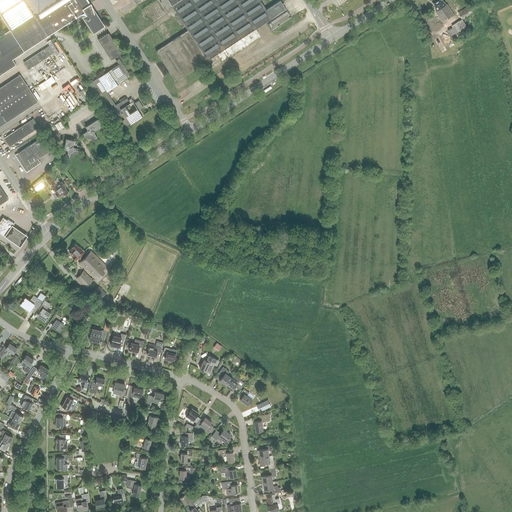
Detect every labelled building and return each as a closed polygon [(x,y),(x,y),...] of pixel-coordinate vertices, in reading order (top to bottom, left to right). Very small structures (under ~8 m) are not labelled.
[(10,30),(24,52),(78,16),(79,18),(82,17),(93,33),(100,29),(99,28),(103,25),(95,12),(94,13),(93,11),(94,11),(93,9),(91,3),(89,4),(86,0),(0,0),(0,14),(1,17),(0,17),(0,20),(1,23),(4,21),(10,30)] [(245,6),(257,26),(287,9),(281,0),(280,0),(265,9),(260,0),(159,0),(165,9),(176,3),(176,6),(179,11),(193,4),(190,0),(194,0),(195,1),(196,0),(241,0),(241,1),(244,5),(245,5),(245,6)] [(206,0),(198,5),(201,9),(214,1),(213,0),(206,0)] [(443,22),(454,15),(447,4),(446,5),(444,2),(444,3),(442,0),(440,0),(433,4),(435,8),(437,11),(436,11),(443,22)] [(239,5),(226,12),(228,16),(241,8),(239,5)] [(195,6),(189,10),(188,9),(181,13),(185,19),(198,12),(195,6)] [(217,6),(204,14),(207,18),(219,9),(217,6)] [(466,7),(464,9),(466,12),(461,15),(463,19),(474,12),(471,8),(468,10),(466,7)] [(288,11),(271,21),(275,27),(291,17),(288,11)] [(233,24),(246,16),(244,12),(231,20),(233,24)] [(196,36),(209,29),(200,13),(197,15),(198,17),(188,22),(190,28),(201,23),(201,24),(192,29),(196,36)] [(212,26),(225,18),(223,15),(210,23),(212,26)] [(454,27),(449,29),(453,38),(470,30),(464,19),(452,24),(454,27)] [(250,21),(236,28),(238,32),(252,25),(250,21)] [(229,24),(215,30),(217,34),(230,27),(229,24)] [(221,61),(262,37),(257,29),(210,56),(211,58),(208,59),(213,67),(221,63),(221,61)] [(0,74),(16,64),(13,59),(24,52),(10,30),(0,36),(0,74)] [(221,39),(223,43),(236,35),(233,31),(221,39)] [(111,60),(121,53),(108,33),(98,40),(111,60)] [(185,33),(157,49),(175,80),(195,68),(196,62),(196,61),(195,60),(193,59),(191,57),(192,55),(190,52),(188,52),(186,53),(185,51),(186,47),(187,50),(188,50),(188,48),(184,41),(185,37),(186,33),(185,33)] [(207,53),(220,45),(217,40),(211,43),(210,40),(215,37),(212,33),(199,40),(202,45),(206,42),(208,45),(204,48),(207,53)] [(50,40),(47,42),(49,45),(42,50),(43,50),(24,63),(28,69),(54,52),(56,56),(59,54),(50,40)] [(116,60),(118,64),(88,84),(97,98),(104,93),(113,106),(112,107),(125,127),(144,114),(140,109),(143,107),(139,101),(134,104),(137,108),(129,113),(125,106),(130,103),(126,98),(116,105),(107,92),(131,76),(119,58),(116,60)] [(37,101),(20,75),(0,87),(0,126),(7,122),(6,122),(37,101)] [(9,146),(33,131),(39,127),(33,118),(4,138),(6,141),(5,142),(6,144),(7,143),(9,146)] [(103,125),(99,118),(85,127),(87,129),(87,131),(82,134),(85,139),(88,138),(90,138),(92,141),(97,137),(94,132),(95,131),(103,125)] [(50,150),(41,137),(15,155),(26,172),(40,163),(37,159),(47,152),(49,156),(52,154),(50,151),(50,150)] [(78,154),(79,148),(74,147),(73,146),(74,140),(66,139),(64,150),(66,150),(67,152),(66,157),(73,158),(73,155),(75,154),(78,154)] [(62,194),(54,182),(49,175),(45,178),(55,193),(53,194),(55,198),(57,196),(58,197),(62,194)] [(44,180),(42,177),(33,185),(37,191),(44,186),(41,182),(44,180)] [(54,182),(62,194),(63,194),(63,195),(68,192),(64,187),(64,186),(61,181),(60,183),(57,179),(54,182)] [(8,219),(7,220),(5,219),(3,217),(0,221),(0,228),(1,229),(0,230),(0,233),(5,237),(6,236),(13,225),(14,223),(8,219)] [(28,235),(13,225),(6,236),(20,246),(28,235)] [(91,277),(87,274),(87,275),(83,271),(76,278),(85,287),(106,266),(90,251),(85,256),(83,254),(84,252),(83,251),(83,250),(82,250),(82,249),(79,247),(75,244),(71,247),(72,248),(69,251),(73,255),(72,257),(76,260),(78,258),(81,261),(78,263),(92,276),(91,277)] [(103,291),(99,287),(98,286),(93,292),(100,300),(106,293),(103,291)] [(62,294),(60,296),(65,300),(69,294),(62,289),(59,293),(62,294)] [(29,301),(25,298),(23,300),(20,298),(18,302),(27,308),(25,310),(28,312),(30,310),(30,311),(34,306),(38,308),(46,296),(41,292),(37,298),(33,295),(29,301)] [(118,294),(112,302),(115,304),(121,296),(118,294)] [(45,300),(42,304),(38,309),(41,311),(38,316),(45,321),(50,313),(46,310),(50,304),(45,300)] [(55,321),(52,326),(60,332),(64,325),(64,324),(65,323),(65,321),(63,320),(62,320),(61,322),(59,321),(61,318),(56,315),(53,319),(55,321)] [(92,328),(91,334),(89,340),(99,342),(100,339),(104,340),(106,332),(102,331),(92,328)] [(110,345),(110,346),(115,347),(116,347),(119,347),(120,343),(124,344),(126,335),(121,333),(120,337),(113,335),(112,339),(110,345)] [(143,348),(144,342),(135,339),(134,343),(130,342),(130,343),(127,343),(126,347),(129,347),(129,350),(137,352),(138,347),(143,348)] [(147,349),(148,349),(147,354),(156,357),(157,351),(161,352),(163,346),(162,346),(163,342),(157,341),(155,347),(154,347),(155,345),(148,343),(147,349)] [(9,343),(6,347),(4,346),(0,351),(0,355),(3,358),(8,350),(13,354),(17,348),(12,345),(13,343),(11,342),(10,343),(9,343)] [(222,346),(217,343),(213,347),(218,351),(222,346)] [(168,348),(164,348),(163,353),(166,353),(164,359),(174,361),(176,354),(178,351),(173,349),(173,350),(168,348)] [(22,360),(20,364),(25,367),(23,370),(27,373),(32,365),(30,364),(33,359),(29,356),(29,355),(27,354),(26,355),(26,354),(22,360)] [(207,361),(204,360),(199,369),(210,373),(214,364),(216,366),(219,361),(209,356),(207,361)] [(33,366),(30,371),(26,376),(29,379),(33,373),(35,370),(41,374),(40,376),(43,378),(49,370),(41,365),(38,369),(33,366)] [(219,381),(226,386),(232,378),(227,375),(229,372),(223,367),(219,372),(223,375),(219,381)] [(10,376),(0,369),(0,373),(0,376),(6,381),(10,376)] [(83,381),(81,387),(88,388),(89,382),(86,381),(88,375),(80,373),(78,380),(83,381)] [(235,374),(232,378),(226,386),(232,390),(236,385),(241,388),(244,383),(240,380),(241,378),(235,374)] [(92,383),(90,389),(90,392),(95,393),(97,385),(103,386),(105,379),(96,377),(96,381),(92,380),(92,383)] [(36,396),(40,389),(35,386),(37,383),(33,381),(30,386),(31,386),(28,392),(36,396)] [(124,394),(124,391),(123,390),(125,384),(115,382),(114,388),(112,393),(122,395),(122,394),(124,394)] [(127,398),(131,399),(132,396),(140,398),(140,396),(141,396),(143,389),(131,386),(127,398)] [(248,406),(252,400),(247,395),(249,392),(243,388),(239,394),(242,396),(240,399),(248,406)] [(148,396),(146,403),(150,404),(151,402),(158,403),(159,399),(163,400),(164,394),(163,394),(163,393),(161,392),(161,393),(155,392),(153,398),(152,397),(148,396)] [(76,403),(78,398),(70,394),(69,397),(67,396),(61,406),(68,410),(71,411),(75,403),(76,403)] [(25,395),(20,405),(24,407),(29,410),(32,403),(30,402),(32,398),(25,395)] [(260,412),(271,406),(268,400),(257,405),(260,412)] [(197,423),(201,419),(196,416),(199,413),(192,408),(189,413),(192,415),(190,418),(193,420),(197,423)] [(9,417),(13,419),(20,422),(23,416),(12,411),(9,417)] [(154,412),(151,411),(147,411),(146,416),(149,416),(147,426),(155,428),(158,417),(153,416),(154,412)] [(61,417),(56,417),(56,426),(63,426),(63,425),(66,425),(66,419),(70,419),(70,415),(67,415),(67,414),(61,413),(61,417)] [(269,414),(266,414),(259,415),(260,420),(254,421),(256,431),(263,430),(262,422),(269,421),(269,414)] [(201,419),(197,423),(194,428),(197,430),(200,426),(206,430),(205,430),(209,432),(213,427),(210,424),(212,422),(205,417),(203,420),(201,419)] [(17,428),(20,422),(13,419),(10,423),(8,422),(7,425),(12,428),(13,426),(17,428)] [(193,433),(187,433),(186,432),(186,429),(181,429),(181,432),(182,432),(181,445),(188,445),(188,440),(193,440),(193,433)] [(221,433),(216,430),(212,436),(216,440),(217,438),(221,441),(222,440),(227,444),(230,440),(228,438),(231,434),(224,429),(221,433)] [(1,438),(1,439),(9,443),(12,437),(10,436),(11,434),(3,430),(2,431),(1,433),(1,434),(2,435),(1,438)] [(149,449),(151,440),(146,438),(147,434),(141,432),(139,438),(144,440),(143,447),(149,449)] [(67,448),(67,439),(66,439),(66,435),(60,435),(59,439),(56,439),(56,448),(67,448)] [(9,443),(1,439),(0,440),(0,447),(2,449),(3,447),(7,449),(9,443)] [(259,457),(268,456),(268,451),(271,450),(271,445),(265,446),(266,449),(258,450),(259,457)] [(227,449),(222,450),(218,450),(219,456),(227,455),(228,462),(234,461),(233,451),(228,452),(227,449)] [(190,461),(187,461),(187,456),(192,456),(192,451),(186,450),(186,453),(181,453),(180,462),(183,462),(183,465),(190,465),(190,461)] [(145,468),(147,458),(142,457),(142,454),(137,453),(135,459),(137,459),(137,462),(135,462),(134,466),(145,468)] [(65,460),(67,460),(67,455),(62,455),(62,457),(56,457),(56,468),(60,468),(60,471),(67,471),(67,464),(64,464),(64,462),(65,461),(65,460)] [(269,469),(274,468),(273,460),(269,461),(268,456),(259,457),(260,464),(268,463),(269,469)] [(230,466),(224,467),(221,467),(221,473),(225,472),(226,477),(230,477),(236,476),(235,468),(230,469),(230,466)] [(183,467),(182,470),(180,470),(179,478),(186,478),(186,473),(190,473),(195,473),(195,472),(197,472),(197,469),(195,469),(195,467),(190,467),(183,467)] [(263,483),(272,482),(271,477),(276,476),(275,468),(274,468),(269,469),(269,475),(262,476),(263,483)] [(63,481),(68,481),(68,475),(62,475),(62,478),(56,478),(56,488),(63,488),(63,481)] [(139,496),(141,485),(136,484),(136,480),(127,478),(125,487),(134,488),(132,494),(139,496)] [(239,493),(237,484),(232,485),(231,482),(221,484),(222,489),(226,489),(227,494),(239,493)] [(281,491),(280,487),(278,488),(277,486),(273,487),(272,482),(263,483),(264,490),(271,489),(272,492),(272,493),(281,492),(281,491)] [(123,488),(117,489),(119,496),(112,497),(113,503),(122,502),(122,500),(125,500),(123,490),(123,488)] [(99,491),(101,499),(95,500),(96,507),(105,505),(104,499),(107,499),(105,490),(99,491)] [(190,505),(194,502),(191,498),(189,499),(186,495),(188,493),(185,490),(181,493),(183,496),(180,498),(185,504),(187,502),(190,505)] [(82,497),(76,499),(77,502),(78,510),(87,508),(86,502),(89,502),(88,493),(81,495),(82,497)] [(269,511),(270,511),(279,509),(277,503),(280,502),(279,498),(274,499),(274,497),(273,494),(266,496),(269,505),(268,506),(269,511)] [(228,511),(241,511),(240,503),(235,504),(234,498),(229,499),(230,505),(227,505),(228,511)] [(69,507),(68,501),(63,502),(63,501),(56,503),(55,505),(55,509),(57,509),(57,511),(67,511),(66,507),(69,507)] [(194,502),(190,505),(192,508),(190,510),(190,511),(201,511),(199,508),(194,502)]
